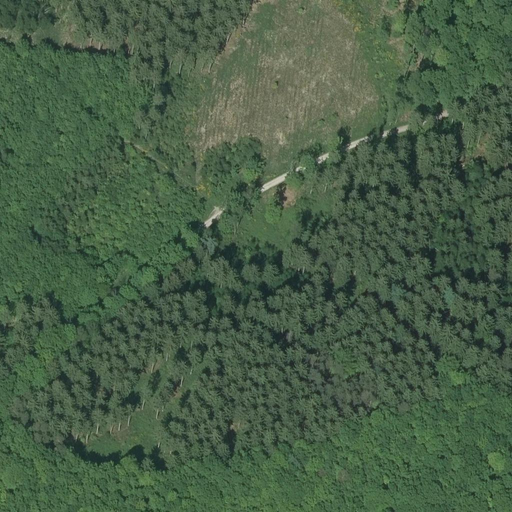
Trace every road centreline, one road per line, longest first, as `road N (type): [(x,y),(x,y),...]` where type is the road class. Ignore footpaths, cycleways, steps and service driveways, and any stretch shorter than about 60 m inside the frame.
road 1 (track): [(0,393),(64,332),(226,208),(343,149),(511,80)]
road 2 (track): [(0,463),(146,485),(301,456),(353,459),(360,469)]
road 3 (track): [(511,489),(404,480),(369,467),(354,478),(351,511)]
